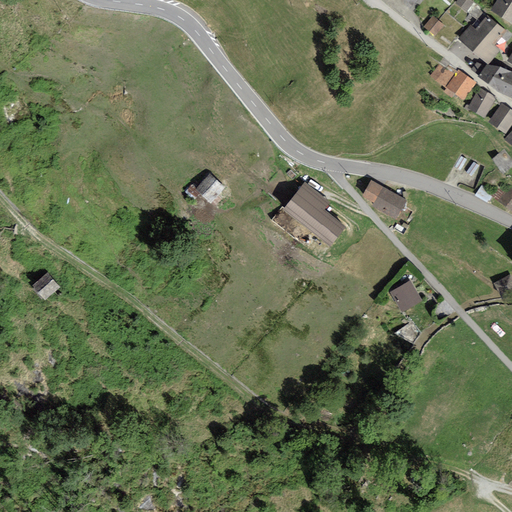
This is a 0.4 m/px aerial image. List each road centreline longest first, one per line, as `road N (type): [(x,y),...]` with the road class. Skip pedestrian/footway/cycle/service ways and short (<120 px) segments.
road 1 (track): [(511,490),(338,443),(258,410),(0,197)]
road 2 (tertiary): [(332,164),(280,136),(181,18),(104,0)]
road 3 (residential): [(511,371),(332,164)]
road 4 (tertiary): [(511,222),(434,187),(332,164)]
